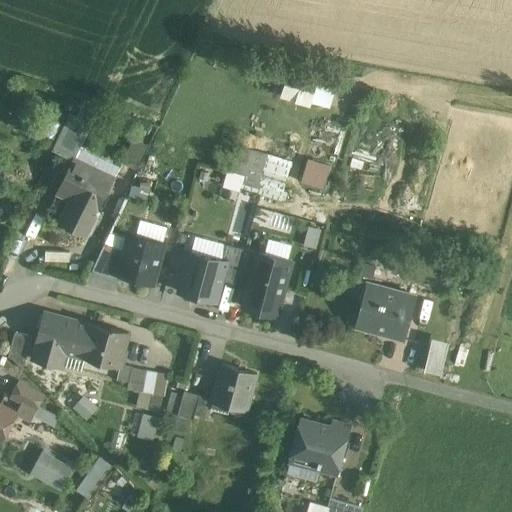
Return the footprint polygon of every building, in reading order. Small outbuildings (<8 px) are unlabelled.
[(275,99),(306,99),(306,82),(275,81),(275,99)] [(89,125),(76,118),(65,141),(78,148),(89,125)] [(294,161),(265,153),(257,177),(248,174),(244,190),(266,197),(282,202),(294,161)] [(305,156),(298,180),(323,187),(330,163),(305,156)] [(114,179),(73,159),(57,192),(71,199),(97,212),(114,179)] [(259,222),(266,197),(244,190),(241,199),(228,195),(223,211),(259,222)] [(97,212),(71,199),(60,223),(86,235),(97,212)] [(237,218),(232,241),(244,243),(249,221),(237,218)] [(164,243),(129,234),(118,275),(153,285),(164,243)] [(227,261),(190,251),(179,291),(216,301),(227,261)] [(243,304),(279,313),(292,262),(256,253),(243,304)] [(418,299),(374,285),(371,296),(363,304),(357,324),(393,335),(392,337),(405,341),(418,299)] [(91,325),(45,313),(32,359),(61,366),(65,353),(82,358),(91,325)] [(128,333),(110,328),(110,330),(91,325),(82,358),(84,359),(119,368),(128,333)] [(32,337),(15,332),(8,357),(12,359),(23,370),(32,337)] [(419,366),(436,371),(445,339),(428,334),(419,366)] [(82,358),(65,353),(61,366),(81,371),(84,359),(82,358)] [(257,372),(222,362),(212,399),(247,409),(257,372)] [(146,370),(131,367),(127,389),(142,392),(146,370)] [(157,372),(146,370),(142,392),(153,394),(157,372)] [(168,374),(157,372),(153,394),(164,396),(168,374)] [(42,394),(19,382),(11,397),(34,409),(42,394)] [(184,391),(177,415),(194,419),(201,395),(184,391)] [(72,406),(86,419),(98,407),(83,394),(72,406)] [(163,397),(150,394),(146,410),(159,413),(163,397)] [(16,414),(0,405),(0,439),(2,441),(16,414)] [(33,417),(53,424),(57,413),(36,406),(33,417)] [(137,436),(153,440),(160,416),(143,412),(137,436)] [(349,430),(302,417),(290,460),(337,473),(349,430)] [(29,475),(63,489),(74,464),(40,449),(29,475)] [(307,498),(303,511),(358,511),(360,505),(330,496),(327,504),(307,498)]
